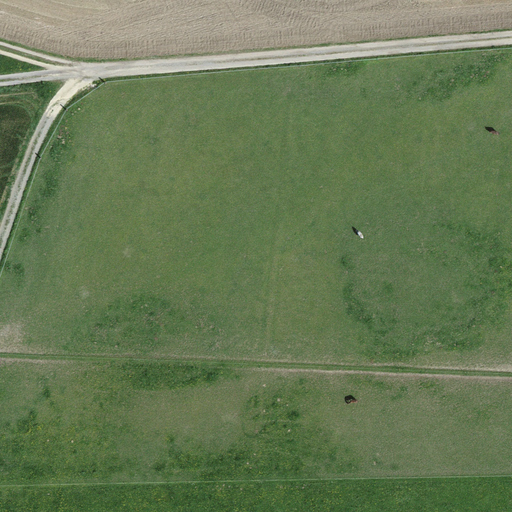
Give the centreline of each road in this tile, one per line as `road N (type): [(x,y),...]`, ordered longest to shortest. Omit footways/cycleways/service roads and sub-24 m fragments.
road 1 (track): [(511,38),(0,78)]
road 2 (track): [(0,45),(73,72),(73,89),(35,144),(0,246)]
